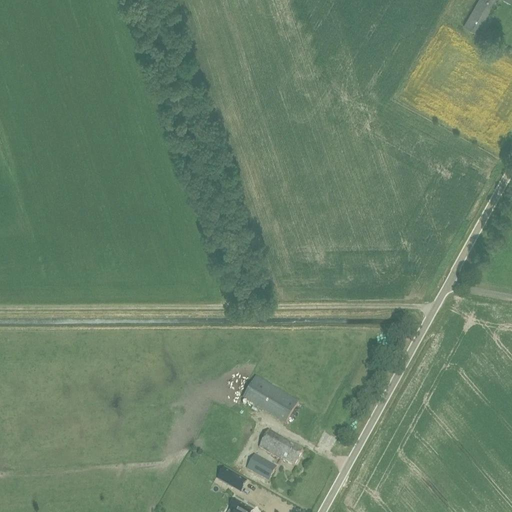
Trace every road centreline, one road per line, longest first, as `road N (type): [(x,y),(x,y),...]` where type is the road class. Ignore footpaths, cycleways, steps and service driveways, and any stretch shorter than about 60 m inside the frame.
road 1 (track): [(436,307),(0,310)]
road 2 (unclassified): [(322,511),(511,168)]
